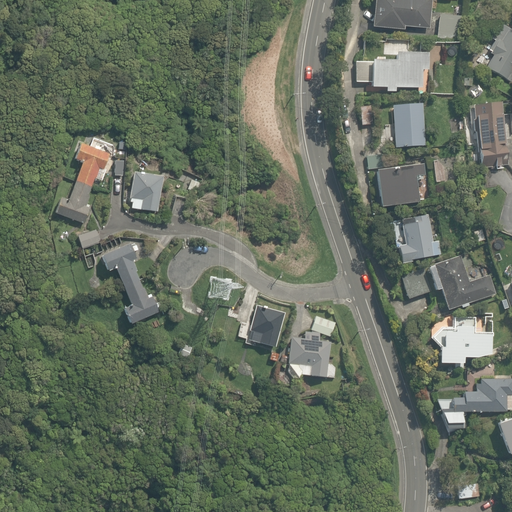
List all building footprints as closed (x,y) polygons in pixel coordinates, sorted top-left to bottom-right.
[(367,0),(366,29),(401,31),(401,26),(427,27),(427,0),(367,0)] [(511,75),(511,32),(495,22),(471,63),(507,85),(511,75)] [(363,86),(379,87),(379,92),(390,92),(390,88),(416,89),(417,70),(422,70),(423,53),(407,52),(407,44),(389,43),(389,57),(364,56),(363,86)] [(496,96),(465,100),(475,169),(506,165),(496,96)] [(418,103),(389,105),(392,147),(421,145),(418,103)] [(73,139),(69,152),(79,156),(75,169),(70,167),(66,177),(72,179),(70,184),(59,180),(49,208),(84,220),(89,204),(83,202),(95,166),(101,168),(107,151),(73,139)] [(372,208),(415,201),(412,185),(424,183),(421,162),(367,170),(372,208)] [(159,170),(129,167),(125,207),(155,211),(159,170)] [(441,253),(438,240),(431,241),(425,215),(383,224),(392,264),(441,253)] [(88,225),(76,230),(75,225),(66,229),(71,241),(75,239),(79,249),(104,238),(95,217),(86,221),(88,225)] [(131,258),(139,255),(132,238),(97,253),(104,270),(112,266),(130,307),(121,310),(126,323),(162,307),(158,299),(155,301),(152,293),(146,295),(131,258)] [(469,268),(465,253),(398,273),(400,279),(392,281),(396,295),(402,293),(404,299),(436,289),(442,310),(493,294),(484,264),(469,268)] [(511,278),(502,282),(510,307),(511,306),(511,278)] [(273,345),(283,308),(256,301),(246,337),(273,345)] [(308,308),(296,335),(288,334),(283,372),(323,376),(334,378),(336,361),(325,359),(327,340),(336,321),(308,308)] [(486,358),(486,330),(471,330),(471,317),(446,317),(446,327),(437,327),(423,336),(432,346),(428,345),(428,364),(457,364),(457,358),(486,358)] [(457,427),(457,411),(511,411),(511,394),(511,376),(474,376),(473,391),(432,391),(432,411),(432,427),(457,427)] [(511,416),(489,422),(497,454),(511,450),(511,416)] [(453,484),(455,500),(476,497),(474,482),(453,484)]
